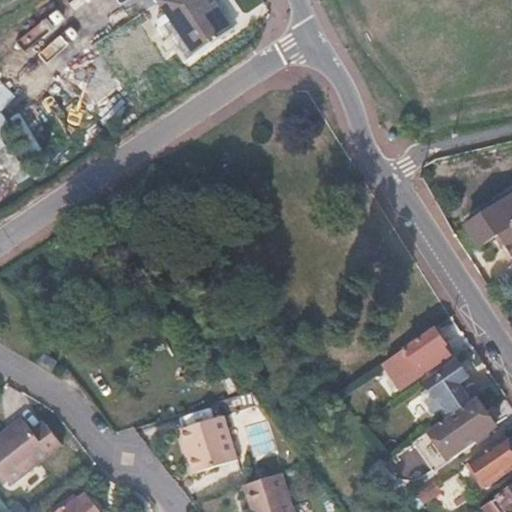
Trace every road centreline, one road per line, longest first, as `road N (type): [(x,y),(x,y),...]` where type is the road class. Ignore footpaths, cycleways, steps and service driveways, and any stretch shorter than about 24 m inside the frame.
road 1 (residential): [(0,244),(312,38)]
road 2 (residential): [(0,357),(162,484),(183,511)]
road 3 (residential): [(389,180),(511,362)]
road 4 (residential): [(312,38),(389,180)]
road 5 (residential): [(511,133),(433,151),(389,180)]
